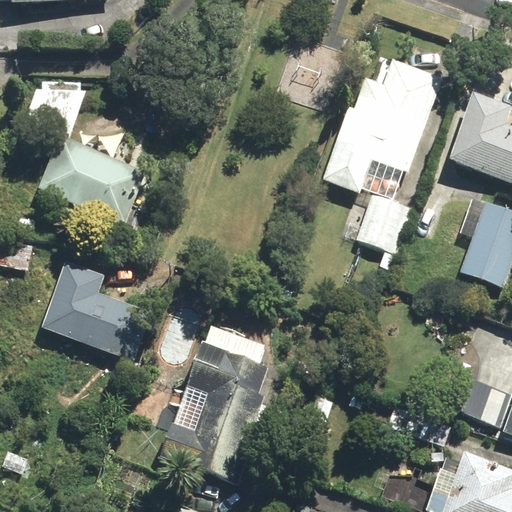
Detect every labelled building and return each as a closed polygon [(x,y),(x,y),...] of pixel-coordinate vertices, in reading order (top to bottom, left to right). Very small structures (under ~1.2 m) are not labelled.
[(0,0),(0,1),(15,1),(16,9),(116,1),(116,0),(0,0)] [(364,80),(326,184),(362,197),(364,193),(375,197),(359,244),(379,251),(399,258),(416,211),(396,203),(406,175),(411,177),(446,82),(396,64),(387,88),(364,80)] [(511,110),(477,98),(453,163),(511,184),(511,129),(510,128),(511,122),(511,110)] [(150,176),(64,139),(41,192),(127,230),(150,176)] [(511,214),(488,206),(463,276),(506,291),(511,274),(511,214)] [(33,251),(0,248),(0,271),(32,273),(33,251)] [(69,265),(45,332),(135,364),(153,315),(102,296),(108,279),(69,265)] [(162,463),(240,489),(254,449),(272,455),(286,415),(264,408),(267,400),(262,398),(271,371),(261,368),(267,349),(213,331),(208,345),(207,345),(178,428),(175,427),(162,463)] [(389,430),(444,448),(450,429),(395,411),(389,430)] [(511,511),(511,473),(469,457),(465,466),(449,460),(429,511),(511,511)]
